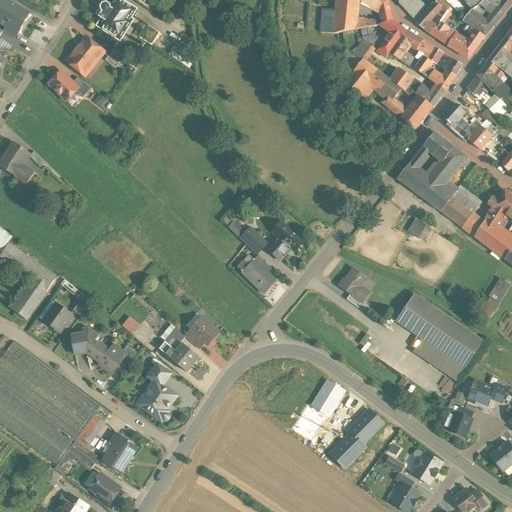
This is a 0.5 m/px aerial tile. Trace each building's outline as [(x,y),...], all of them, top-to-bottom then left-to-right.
[(28,12),(8,1),(5,0),(0,0),(0,23),(6,27),(6,26),(17,33),(17,32),(16,32),(28,12)] [(120,0),(117,0),(111,10),(109,8),(109,5),(106,3),(103,4),(101,7),(101,10),(105,12),(102,16),(97,12),(96,14),(102,18),(97,25),(118,38),(119,37),(124,28),(126,29),(127,28),(123,25),(130,14),(133,17),(134,16),(137,11),(120,0)] [(347,0),(335,0),(333,34),(343,32),(342,31),(354,29),(358,2),(347,0)] [(387,0),(381,0),(377,8),(380,25),(382,25),(393,22),(387,0)] [(398,0),(399,5),(403,8),(410,0),(398,0)] [(410,16),(423,6),(424,5),(417,0),(410,0),(403,8),(410,16)] [(436,0),(430,0),(423,6),(427,11),(438,1),(436,0)] [(438,0),(438,1),(431,8),(435,14),(437,12),(443,14),(448,8),(439,0),(438,0)] [(473,8),(463,21),(467,25),(472,28),(480,18),(490,6),(483,1),(483,0),(476,7),(473,8)] [(467,0),(465,4),(471,10),(481,0),(467,0)] [(511,0),(483,0),(483,1),(490,6),(496,10),(503,15),(511,4),(511,0)] [(335,5),(322,4),(319,32),(333,34),(335,5)] [(423,6),(410,16),(408,17),(415,24),(427,11),(423,6)] [(427,11),(415,24),(424,31),(428,25),(428,24),(436,14),(435,14),(431,8),(427,11)] [(448,8),(443,14),(444,15),(438,25),(437,24),(436,26),(431,34),(440,41),(442,29),(446,31),(452,23),(463,30),(466,26),(467,25),(463,21),(448,8)] [(480,18),(472,28),(484,37),(503,15),(496,10),(492,16),(486,22),(480,18)] [(133,17),(130,14),(123,25),(127,28),(126,29),(124,28),(119,37),(125,41),(131,32),(140,38),(148,25),(134,16),(133,17)] [(356,20),(354,29),(368,27),(367,22),(362,20),(356,20)] [(425,30),(431,34),(436,26),(430,21),(428,24),(428,25),(425,30)] [(393,32),(400,37),(406,30),(393,22),(382,25),(393,32)] [(159,32),(148,25),(140,38),(148,43),(149,42),(151,41),(153,42),(159,32)] [(17,33),(6,26),(6,27),(3,31),(14,38),(17,33)] [(466,26),(463,30),(472,37),(480,42),(484,38),(466,26)] [(446,31),(442,29),(440,41),(449,47),(456,37),(446,31)] [(417,37),(406,30),(400,37),(389,53),(399,60),(405,52),(406,52),(417,37)] [(393,32),(385,43),(378,51),(386,57),(389,53),(400,37),(393,32)] [(385,43),(373,35),(367,43),(378,51),(385,43)] [(85,37),(67,61),(85,75),(103,52),(85,37)] [(465,44),(456,37),(449,47),(467,59),(480,42),(472,37),(468,43),(466,42),(465,44)] [(511,41),(507,38),(500,48),(511,55),(511,41)] [(0,40),(0,59),(1,60),(9,46),(0,40)] [(423,40),(416,50),(427,57),(434,47),(423,40)] [(443,53),(434,47),(427,57),(426,58),(432,62),(435,64),(437,60),(443,53)] [(114,48),(104,60),(115,68),(124,56),(114,48)] [(511,65),(496,53),(489,62),(496,68),(504,75),(505,75),(511,79),(511,65)] [(344,83),(361,61),(348,54),(332,74),(344,83)] [(426,58),(423,56),(417,63),(413,69),(419,72),(423,75),(428,69),(432,62),(426,58)] [(417,63),(409,57),(405,63),(413,69),(417,63)] [(462,65),(450,58),(446,65),(443,69),(447,72),(455,77),(462,65)] [(384,76),(363,59),(361,61),(344,83),(365,100),(375,88),(384,76)] [(446,65),(437,60),(435,64),(443,69),(446,65)] [(489,62),(478,77),(484,83),(496,95),(499,99),(507,92),(497,82),(504,75),(496,68),(489,62)] [(412,79),(399,69),(391,81),(401,89),(404,91),(407,88),(407,87),(410,82),(412,79)] [(443,79),(428,69),(423,75),(438,86),(445,91),(455,77),(447,72),(443,79)] [(61,72),(49,84),(66,101),(76,90),(78,88),(72,82),(61,72)] [(391,81),(384,76),(375,88),(386,97),(381,103),(387,107),(392,101),(401,89),(391,81)] [(91,88),(77,77),(72,82),(78,88),(76,90),(83,97),(91,88)] [(478,77),(467,90),(474,97),(484,83),(478,77)] [(407,87),(407,88),(413,92),(415,94),(419,88),(410,82),(407,87)] [(432,90),(430,93),(420,88),(419,88),(415,94),(427,102),(426,102),(433,107),(445,91),(438,86),(433,91),(432,90)] [(413,92),(407,88),(404,91),(403,93),(407,96),(410,95),(413,92)] [(507,92),(499,99),(504,104),(505,104),(508,108),(511,111),(511,96),(511,97),(507,92)] [(499,99),(496,95),(485,107),(494,116),(505,104),(504,104),(499,99)] [(406,112),(392,101),(387,107),(400,119),(406,112)] [(421,106),(417,103),(412,109),(411,107),(407,112),(406,112),(400,119),(415,130),(433,107),(426,102),(421,106)] [(456,104),(444,120),(459,133),(467,126),(460,119),(465,113),(456,104)] [(505,104),(494,116),(497,118),(508,108),(505,104)] [(511,113),(509,112),(503,119),(511,126),(511,113)] [(481,125),(479,127),(482,129),(487,123),(485,121),(481,125)] [(475,125),(471,129),(474,133),(479,127),(481,125),(477,123),(477,122),(475,125)] [(467,126),(459,133),(468,141),(474,133),(471,129),(467,126)] [(474,133),(468,141),(480,150),(491,137),(482,129),(479,127),(474,133)] [(454,147),(435,132),(423,146),(429,150),(441,160),(443,162),(446,158),(454,147)] [(12,142),(0,161),(0,166),(26,183),(34,172),(21,164),(28,153),(22,149),(23,149),(12,142)] [(429,150),(423,146),(420,151),(426,155),(429,150)] [(454,147),(446,158),(457,167),(462,160),(466,156),(454,147)] [(511,150),(500,165),(508,171),(511,166),(511,150)] [(45,162),(34,151),(29,156),(40,167),(45,162)] [(420,151),(415,157),(422,162),(426,155),(420,151)] [(470,159),(466,156),(462,160),(467,164),(470,159)] [(415,157),(410,163),(417,168),(419,166),(422,162),(415,157)] [(441,160),(428,176),(442,186),(447,179),(457,167),(446,158),(443,162),(441,160)] [(417,168),(410,163),(398,178),(442,212),(451,199),(439,190),(442,186),(428,176),(419,169),(417,168)] [(442,186),(439,190),(451,199),(459,188),(447,179),(442,186)] [(485,221),(481,226),(493,234),(497,229),(506,215),(511,205),(511,195),(505,190),(497,201),(493,208),(485,221)] [(472,215),(451,199),(442,212),(462,227),(472,215)] [(492,199),(489,203),(490,205),(493,208),(497,201),(493,199),(492,199)] [(485,221),(474,212),(472,215),(462,227),(504,260),(511,248),(511,240),(497,229),(493,234),(481,226),(485,221)] [(432,229),(416,219),(408,231),(417,237),(424,241),(432,229)] [(278,236),(267,249),(279,260),(290,248),(295,252),(304,242),(281,222),(272,232),(278,236)] [(12,236),(0,226),(0,238),(7,243),(12,237),(12,236)] [(266,243),(250,228),(240,238),(256,254),(266,243)] [(58,274),(12,237),(7,243),(32,261),(54,279),(58,274)] [(32,261),(7,243),(0,254),(0,260),(22,276),(31,281),(11,309),(25,319),(54,279),(32,261)] [(266,264),(257,255),(253,260),(262,269),(266,264)] [(253,260),(248,265),(244,261),(237,268),(264,294),(276,282),(266,272),(270,268),(266,264),(262,269),(253,260)] [(355,266),(347,278),(345,276),(340,284),(351,293),(354,295),(355,294),(361,285),(368,276),(355,266)] [(74,293),(77,287),(64,279),(60,284),(74,293)] [(497,304),(508,285),(500,280),(490,299),(497,304)] [(364,287),(361,285),(355,294),(365,300),(371,292),(364,287)] [(354,295),(351,293),(347,299),(359,308),(363,302),(365,300),(355,294),(354,295)] [(83,295),(73,310),(79,315),(90,301),(83,295)] [(482,341),(414,295),(396,321),(423,339),(464,367),(482,341)] [(363,302),(359,308),(365,313),(370,307),(363,302)] [(71,315),(55,303),(43,320),(59,332),(71,315)] [(132,332),(138,321),(127,315),(121,326),(132,332)] [(202,317),(191,330),(204,342),(207,345),(218,332),(202,317)] [(185,337),(175,328),(170,334),(180,342),(185,337)] [(204,342),(191,330),(185,337),(198,348),(204,342)] [(180,342),(170,334),(164,341),(176,351),(170,358),(186,372),(198,357),(180,342)] [(109,351),(87,335),(72,337),(74,354),(86,352),(100,363),(109,351)] [(464,367),(423,339),(414,352),(455,381),(464,367)] [(176,351),(164,341),(158,348),(170,358),(176,351)] [(109,413),(12,342),(6,350),(93,414),(94,415),(103,421),(109,413)] [(136,352),(126,345),(120,354),(124,357),(120,362),(120,363),(125,367),(136,352)] [(109,351),(100,363),(99,364),(110,372),(117,363),(120,363),(120,362),(124,357),(120,354),(111,348),(109,351)] [(93,414),(6,350),(0,358),(0,385),(74,440),(78,436),(93,414)] [(170,374),(157,365),(148,377),(154,381),(154,380),(161,385),(170,374)] [(161,385),(154,380),(154,381),(137,404),(161,421),(162,420),(164,420),(165,420),(167,419),(168,418),(168,416),(168,415),(167,413),(168,412),(166,410),(176,396),(161,385)] [(327,381),(319,393),(336,404),(344,392),(327,381)] [(494,389),(474,381),(468,398),(487,406),(490,398),(494,389)] [(496,384),(494,389),(490,398),(502,403),(507,389),(496,384)] [(73,442),(0,389),(0,423),(56,465),(73,442)] [(462,401),(465,393),(456,390),(453,397),(462,401)] [(328,417),(336,404),(319,393),(311,406),(325,415),(328,417)] [(308,404),(301,416),(318,427),(325,415),(311,406),(308,404)] [(460,407),(457,413),(471,418),(474,412),(460,407)] [(369,410),(359,420),(373,434),(383,424),(369,410)] [(457,413),(456,413),(448,431),(465,438),(472,419),(471,418),(457,413)] [(94,415),(79,436),(89,444),(105,423),(103,421),(94,415)] [(310,439),(318,427),(301,416),(293,429),(310,439)] [(362,444),(373,434),(359,420),(348,430),(351,433),(362,444)] [(118,434),(115,433),(107,445),(110,447),(102,460),(101,461),(104,463),(121,474),(138,447),(130,442),(118,434)] [(351,433),(341,444),(355,458),(365,447),(362,444),(351,433)] [(79,436),(78,436),(74,440),(73,442),(56,465),(53,469),(63,476),(71,466),(75,469),(80,463),(89,470),(97,461),(103,465),(104,463),(101,461),(102,460),(89,452),(92,446),(89,444),(79,436)] [(511,447),(508,442),(501,447),(497,450),(497,451),(490,456),(496,463),(495,466),(498,469),(500,469),(502,471),(511,463),(511,447)] [(344,468),(355,458),(341,444),(330,454),(344,468)] [(400,448),(393,444),(389,451),(396,455),(400,448)] [(426,454),(424,454),(421,459),(421,458),(417,459),(414,464),(415,467),(416,468),(413,473),(413,474),(429,484),(442,463),(426,454)] [(403,466),(389,457),(385,464),(399,472),(399,473),(403,466)] [(62,476),(49,467),(42,478),(54,487),(62,476)] [(92,471),(83,484),(90,489),(94,482),(99,476),(92,471)] [(399,473),(399,472),(395,479),(403,484),(404,484),(410,488),(414,482),(399,473)] [(119,488),(103,476),(98,481),(94,482),(90,489),(96,493),(110,503),(112,500),(111,497),(111,496),(113,494),(115,493),(119,488)] [(410,488),(404,484),(403,484),(392,503),(405,511),(408,511),(412,505),(413,506),(417,500),(416,499),(419,493),(410,488)] [(466,489),(452,499),(461,510),(462,511),(467,511),(478,504),(471,495),(466,489)] [(477,490),(471,495),(478,504),(482,509),(488,504),(477,490)] [(110,503),(96,493),(93,498),(106,508),(110,503)] [(88,506),(69,494),(64,502),(62,501),(55,511),(84,511),(88,507),(88,506)]
